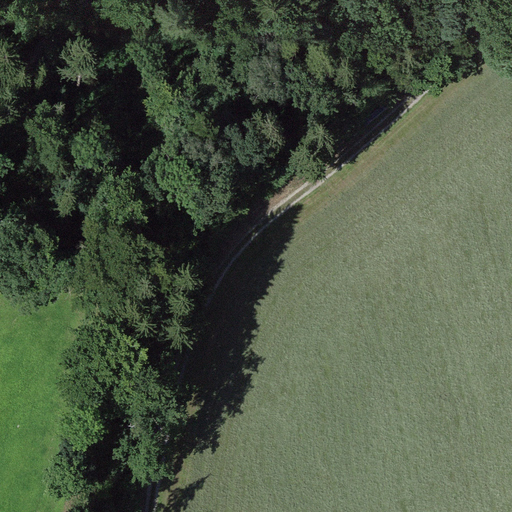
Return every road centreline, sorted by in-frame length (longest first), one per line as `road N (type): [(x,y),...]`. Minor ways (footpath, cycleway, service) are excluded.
road 1 (track): [(151,511),(184,336),(257,233),(511,15)]
road 2 (track): [(0,111),(75,0)]
